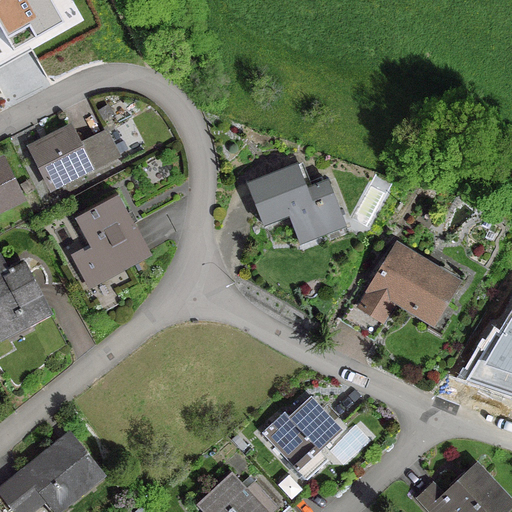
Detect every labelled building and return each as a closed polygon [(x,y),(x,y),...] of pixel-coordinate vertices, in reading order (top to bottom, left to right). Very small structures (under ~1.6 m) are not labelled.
[(0,0),(0,20),(11,41),(34,29),(38,35),(61,22),(48,0),(0,0)] [(107,107),(98,111),(102,120),(111,115),(107,107)] [(103,133),(78,146),(70,130),(29,150),(47,186),(87,166),(89,172),(116,158),(103,133)] [(0,208),(20,198),(2,162),(0,163),(0,208)] [(326,181),(304,189),(295,165),(246,185),(262,227),(288,216),(299,244),(343,227),(326,181)] [(105,276),(146,254),(115,195),(74,217),(91,248),(73,258),(83,278),(85,277),(88,283),(104,274),(105,276)] [(47,201),(50,207),(58,202),(55,196),(47,201)] [(350,320),(349,322),(370,335),(379,321),(381,321),(394,300),(431,323),(455,284),(395,247),(371,286),(363,281),(342,315),(350,320)] [(26,325),(48,313),(23,266),(12,272),(11,269),(7,271),(9,274),(3,277),(0,270),(0,324),(20,314),(26,325)] [(511,318),(486,361),(480,360),(469,380),(511,394),(511,318)] [(318,451),(340,431),(309,397),(283,422),(278,417),(260,434),(304,480),(326,460),(318,451)] [(56,511),(102,476),(68,434),(22,472),(23,474),(0,493),(0,495),(13,511),(23,511),(42,497),(53,511),(56,511)] [(500,511),(508,505),(474,469),(442,499),(431,487),(418,499),(430,511),(446,511),(450,509),(452,511),(500,511)] [(271,511),(276,508),(252,482),(245,489),(228,470),(192,502),(200,511),(271,511)]
